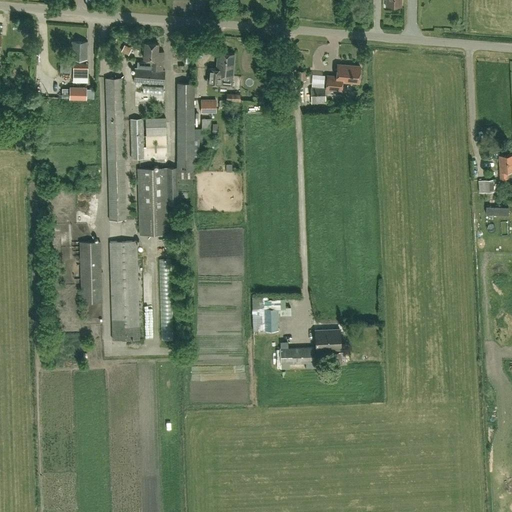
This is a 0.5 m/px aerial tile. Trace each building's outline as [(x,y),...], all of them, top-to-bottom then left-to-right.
[(87,59),(87,42),(72,41),(71,59),(87,59)] [(164,84),(165,70),(162,70),(164,52),(157,51),(158,43),(145,42),(144,59),(152,60),(151,63),(137,62),(137,68),(135,68),(134,82),(164,84)] [(232,76),(234,54),(218,52),(217,69),(209,68),(207,83),(221,84),(222,75),(232,76)] [(88,64),(83,64),(73,63),(72,69),(73,69),(73,77),(87,78),(87,70),(88,64)] [(360,66),(337,64),(336,76),(327,76),(326,89),(341,91),(342,81),(359,83),(360,66)] [(297,81),(305,81),(305,71),(297,71),(297,81)] [(110,220),(126,220),(122,78),(106,78),(110,220)] [(194,178),(194,83),(178,83),(178,167),(138,168),(140,235),(168,234),(167,204),(178,204),(177,178),(194,178)] [(73,97),(94,98),(94,88),(86,87),(86,89),(73,88),(73,97)] [(148,104),(166,104),(167,87),(148,87),(148,104)] [(310,88),(311,103),(325,103),(325,87),(310,88)] [(216,100),(201,100),(201,112),(216,112),(216,100)] [(79,122),(89,122),(89,108),(79,108),(79,122)] [(131,159),(144,159),(167,158),(166,135),(165,118),(145,118),(146,135),(144,135),(143,119),(130,119),(131,159)] [(202,119),(202,133),(210,133),(210,119),(202,119)] [(98,127),(80,127),(80,142),(98,142),(98,127)] [(507,171),(511,170),(511,154),(499,155),(500,178),(507,178),(507,171)] [(479,193),(494,192),(493,179),(478,180),(479,193)] [(96,217),(96,202),(80,202),(80,217),(96,217)] [(81,303),(102,302),(100,241),(79,242),(81,303)] [(112,340),(140,339),(137,241),(109,242),(112,340)] [(253,331),(264,331),(277,331),(276,308),(264,308),(252,309),(253,331)] [(329,349),(341,349),(340,343),(338,343),(338,333),(315,334),(316,347),(329,346),(329,349)] [(281,364),(314,362),(314,347),(280,348),(281,364)] [(330,362),(339,362),(338,353),(330,353),(330,362)]
